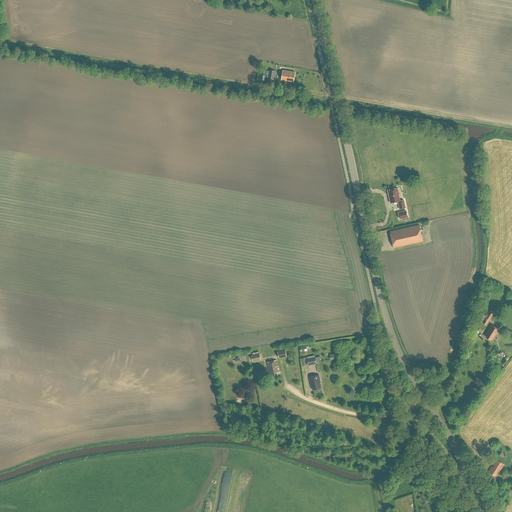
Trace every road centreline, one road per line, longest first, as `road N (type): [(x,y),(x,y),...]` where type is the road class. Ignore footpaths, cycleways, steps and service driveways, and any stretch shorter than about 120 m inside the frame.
road 1 (secondary): [(425,401),(382,300),(316,0)]
road 2 (unclassified): [(425,401),(390,415),(351,414),(277,385)]
road 3 (secondary): [(493,511),(425,401)]
